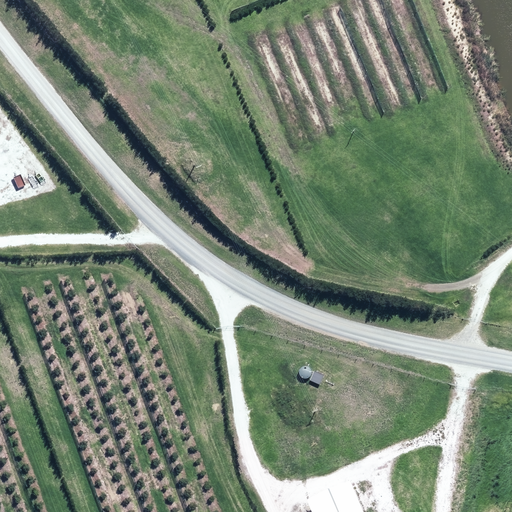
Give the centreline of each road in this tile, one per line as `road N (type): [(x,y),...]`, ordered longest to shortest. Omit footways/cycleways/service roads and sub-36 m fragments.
road 1 (unclassified): [(0,36),(218,278),(324,323),(511,366)]
road 2 (track): [(435,349),(416,408),(383,460),(300,488),(262,486),(246,457),(218,278)]
road 3 (track): [(473,358),(449,511)]
